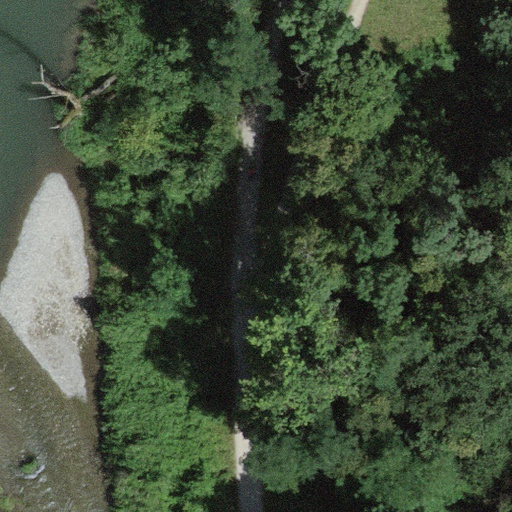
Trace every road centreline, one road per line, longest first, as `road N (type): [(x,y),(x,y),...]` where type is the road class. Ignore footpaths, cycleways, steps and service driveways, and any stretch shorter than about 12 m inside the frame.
road 1 (track): [(239,408),(270,249),(360,0)]
road 2 (track): [(274,0),(245,146),(239,408)]
